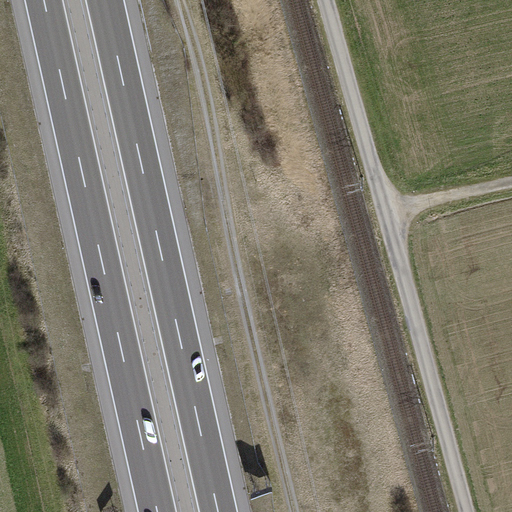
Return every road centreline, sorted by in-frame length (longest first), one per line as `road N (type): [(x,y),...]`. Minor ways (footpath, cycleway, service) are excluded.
road 1 (track): [(466,511),(326,0)]
road 2 (track): [(171,0),(198,57),(290,511)]
road 3 (motorway): [(219,511),(105,0)]
road 4 (motorway): [(44,0),(158,511)]
road 5 (track): [(511,183),(385,211)]
